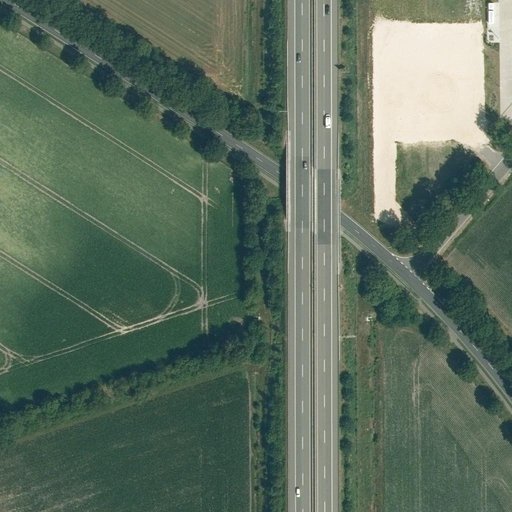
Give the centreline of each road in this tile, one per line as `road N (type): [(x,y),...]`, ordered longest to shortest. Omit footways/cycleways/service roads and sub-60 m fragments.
road 1 (motorway): [(325,511),(322,0)]
road 2 (motorway): [(299,0),(302,511)]
road 3 (tertiary): [(411,279),(249,152),(7,0)]
road 4 (tertiary): [(511,398),(411,279)]
road 5 (residential): [(511,163),(411,279)]
